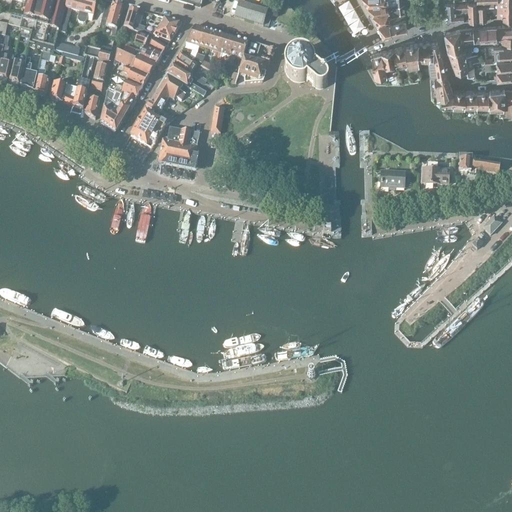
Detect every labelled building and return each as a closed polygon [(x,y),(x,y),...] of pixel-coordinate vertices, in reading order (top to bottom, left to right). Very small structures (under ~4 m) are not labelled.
[(28,0),(21,31),(32,34),(29,49),(53,56),(59,33),(67,0),(28,0)] [(67,0),(59,33),(66,35),(71,12),(79,14),(78,20),(78,22),(79,24),(83,25),(85,24),(87,22),(88,16),(93,17),(97,0),(67,0)] [(172,0),(200,8),(202,0),(204,0),(218,4),(218,0),(172,0)] [(476,20),(476,3),(476,0),(474,0),(475,3),(467,3),(468,9),(468,20),(476,20)] [(263,27),(268,12),(239,3),(235,18),(263,27)] [(389,9),(387,5),(387,3),(367,6),(373,14),(389,10),(389,9)] [(464,21),(468,20),(468,9),(455,10),(444,3),(445,20),(448,22),(464,21)] [(494,7),(494,4),(476,3),(476,20),(478,20),(486,20),(486,7),(494,7)] [(511,15),(511,3),(497,4),(497,17),(502,17),(502,20),(511,15)] [(111,8),(106,27),(112,29),(110,38),(114,39),(123,7),(112,4),(111,8)] [(403,4),(390,5),(387,5),(389,9),(391,9),(391,14),(404,12),(403,4)] [(106,6),(100,26),(106,27),(111,8),(106,6)] [(124,27),(123,29),(141,35),(144,30),(135,26),(139,12),(129,9),(125,24),(124,27)] [(378,24),(390,22),(405,18),(405,14),(390,15),(389,10),(373,14),(378,24)] [(23,17),(11,14),(8,25),(20,28),(23,17)] [(408,31),(405,18),(390,22),(392,34),(408,31)] [(164,19),(159,27),(176,33),(182,24),(164,19)] [(392,34),(390,22),(378,24),(383,36),(392,34)] [(497,42),(501,42),(501,46),(511,45),(511,27),(511,25),(496,27),(497,37),(497,40),(497,42)] [(170,43),(176,33),(159,27),(153,36),(155,37),(170,43)] [(196,27),(186,44),(198,48),(205,30),(196,27)] [(496,27),(479,28),(479,41),(497,40),(497,37),(496,27)] [(460,30),(460,29),(444,32),(448,50),(448,51),(466,50),(466,52),(472,52),(471,45),(473,45),(473,41),(479,41),(479,28),(478,28),(479,28),(460,30)] [(205,30),(198,48),(208,51),(214,32),(205,30)] [(214,32),(208,51),(212,52),(212,55),(214,56),(213,59),(215,59),(223,35),(218,34),(214,32)] [(138,34),(134,44),(145,48),(145,47),(149,38),(142,35),(138,34)] [(223,35),(215,59),(220,61),(221,55),(230,58),(231,54),(232,51),(236,39),(223,35)] [(230,58),(228,65),(233,67),(235,59),(242,62),(248,43),(236,39),(232,51),(231,54),(230,58)] [(153,40),(149,48),(156,52),(162,55),(167,48),(153,40)] [(403,45),(408,66),(409,69),(419,67),(418,63),(418,42),(403,45)] [(430,63),(430,61),(430,43),(418,42),(418,63),(430,63)] [(243,62),(238,76),(239,76),(245,78),(244,81),(244,84),(263,83),(266,73),(265,73),(266,68),(267,68),(268,67),(270,61),(257,57),(260,47),(248,43),(242,62),(243,62)] [(430,61),(431,71),(430,71),(431,76),(434,76),(445,73),(438,45),(436,43),(430,43),(430,61)] [(397,68),(408,66),(403,45),(392,48),(397,66),(397,68)] [(511,58),(511,45),(501,46),(493,47),(494,59),(504,58),(504,59),(511,58)] [(125,46),(123,52),(127,53),(155,67),(162,55),(156,52),(148,48),(145,47),(145,48),(142,52),(138,52),(125,46)] [(4,48),(0,66),(0,82),(7,84),(11,65),(6,64),(9,49),(4,48)] [(84,57),(85,58),(95,61),(98,62),(108,64),(110,54),(99,51),(86,48),(84,57)] [(392,48),(381,51),(385,68),(397,66),(392,48)] [(270,49),(267,57),(271,58),(272,59),(276,51),(270,49)] [(117,50),(114,66),(116,67),(117,65),(119,67),(119,65),(126,67),(149,78),(155,67),(127,53),(123,52),(117,50)] [(193,60),(194,61),(196,57),(197,54),(192,51),(189,58),(193,60)] [(381,51),(371,54),(375,66),(372,67),(374,76),(375,79),(387,77),(385,68),(381,51)] [(37,76),(33,94),(46,98),(50,81),(44,79),(46,71),(44,71),(46,63),(48,64),(50,56),(42,54),(37,76)] [(180,54),(172,67),(190,78),(198,65),(180,54)] [(285,66),(285,69),(285,71),(286,74),(287,76),(288,78),(290,80),(293,82),(295,83),(297,83),(300,84),(302,83),(305,82),(306,81),(308,82),(313,87),(317,90),(318,90),(319,91),(320,91),(322,90),(323,90),(324,90),(325,89),(326,88),(327,87),(327,86),(327,84),(327,83),(327,82),(327,81),(326,79),(325,78),(322,76),(316,71),(314,69),(314,66),(313,64),(312,61),(311,59),(309,57),(306,56),(304,55),(301,54),(299,54),(297,54),(294,55),(292,56),(290,57),(288,59),(287,61),(286,64),(285,66)] [(467,70),(468,76),(467,78),(473,79),(474,75),(475,75),(474,66),(473,66),(473,63),(478,62),(478,54),(466,56),(466,55),(450,57),(456,71),(467,70)] [(202,66),(203,62),(204,61),(204,60),(196,57),(194,61),(202,66)] [(90,84),(95,61),(85,58),(77,90),(72,109),(83,112),(90,84)] [(492,58),(485,59),(485,64),(484,64),(485,71),(489,71),(489,64),(493,64),(493,63),(496,63),(497,69),(511,67),(511,58),(504,59),(496,60),(492,60),(492,58)] [(24,70),(25,63),(15,61),(9,85),(18,88),(22,70),(24,70)] [(108,64),(98,62),(93,82),(103,84),(107,67),(108,64)] [(210,73),(213,66),(203,62),(202,66),(201,68),(210,73)] [(24,68),(20,90),(33,94),(37,76),(30,74),(32,68),(29,67),(29,69),(24,68)] [(126,67),(123,73),(129,76),(127,81),(142,89),(149,78),(126,67)] [(167,76),(183,86),(187,89),(196,94),(203,98),(206,93),(192,85),(193,83),(191,82),(193,79),(190,78),(172,67),(167,76)] [(511,77),(511,67),(497,69),(496,69),(497,74),(494,75),(494,79),(497,78),(497,79),(511,77)] [(453,91),(445,73),(434,76),(435,83),(434,83),(437,100),(440,98),(441,98),(453,91)] [(233,74),(229,85),(236,85),(239,76),(238,76),(233,74)] [(149,105),(146,111),(157,117),(158,116),(169,99),(174,102),(176,99),(181,102),(185,95),(180,92),(183,86),(167,76),(157,92),(158,92),(150,105),(149,105)] [(110,82),(108,88),(122,94),(126,96),(135,100),(142,89),(127,81),(120,87),(110,82)] [(101,93),(103,84),(93,82),(91,91),(89,99),(84,115),(95,121),(100,102),(94,100),(96,92),(101,93)] [(63,105),(72,109),(77,90),(54,84),(50,100),(63,105)] [(489,111),(503,111),(505,90),(489,91),(489,109),(489,111)] [(511,90),(505,90),(503,111),(503,117),(511,117),(511,90)] [(104,108),(101,123),(116,134),(130,110),(122,107),(118,104),(117,104),(121,96),(108,91),(105,103),(104,109),(104,108)] [(454,104),(454,109),(465,110),(465,108),(465,93),(453,91),(441,98),(442,103),(454,104)] [(477,108),(489,109),(489,91),(477,92),(477,109),(477,108)] [(477,92),(465,93),(465,108),(477,109),(477,92)] [(121,96),(117,104),(118,104),(122,107),(130,110),(135,100),(126,96),(122,94),(121,96)] [(220,136),(224,110),(215,109),(210,134),(212,134),(212,137),(218,138),(218,135),(220,136)] [(145,113),(130,138),(131,138),(147,147),(149,143),(155,146),(167,126),(156,119),(145,113)] [(157,117),(156,119),(167,126),(170,123),(158,116),(157,117)] [(163,142),(158,163),(193,170),(197,149),(196,149),(198,142),(199,136),(170,130),(169,136),(166,135),(164,139),(163,142)] [(471,174),(471,170),(472,161),(472,155),(460,155),(459,160),(458,172),(471,174)] [(479,162),(480,159),(475,158),(474,161),(472,161),(471,170),(471,174),(475,174),(475,171),(498,175),(500,165),(479,162)] [(450,171),(426,170),(422,170),(421,185),(438,186),(438,185),(449,186),(449,182),(449,177),(450,171)] [(405,191),(405,175),(380,173),(380,189),(405,191)] [(490,237),(501,225),(494,217),(483,230),(490,237)] [(472,246),(477,250),(483,244),(478,240),(472,246)] [(308,371),(306,374),(306,378),(309,381),(313,380),(315,377),(315,373),(312,371),(308,371)]
